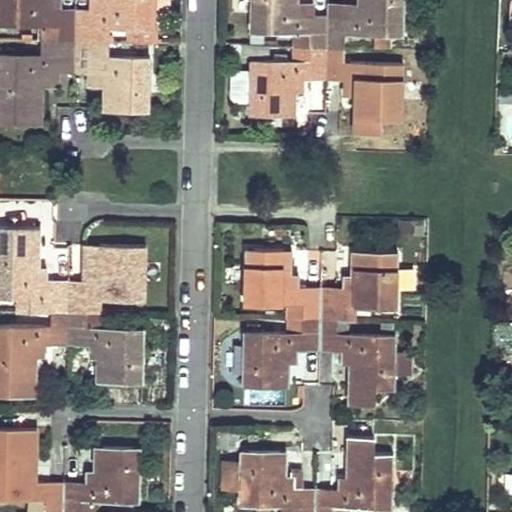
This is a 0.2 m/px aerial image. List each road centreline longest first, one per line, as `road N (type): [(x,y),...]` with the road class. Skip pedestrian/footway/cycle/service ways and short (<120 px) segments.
road 1 (residential): [(197,211),(201,0)]
road 2 (residential): [(190,412),(197,211)]
road 3 (residential): [(60,410),(190,412)]
road 4 (residential): [(69,210),(197,211)]
road 5 (residential): [(190,412),(315,416)]
road 6 (residential): [(197,211),(318,214)]
